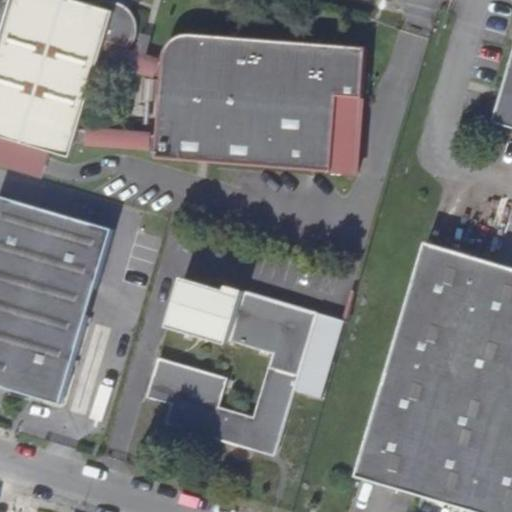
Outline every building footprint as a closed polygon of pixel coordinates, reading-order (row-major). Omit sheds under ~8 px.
[(0,0),(0,135),(72,156),(75,144),(107,146),(110,134),(79,132),(100,61),(129,70),(134,55),(129,54),(133,50),(136,43),(139,32),(138,22),(135,15),(131,11),(122,7),(109,4),(95,3),(91,4),(77,0),(0,0)] [(134,55),(129,70),(161,80),(157,137),(110,134),(107,146),(156,150),(154,160),(334,174),(339,115),(344,115),(349,115),(355,112),(358,106),(359,100),(364,100),(368,46),(312,43),(255,38),(194,33),(186,33),(179,36),(173,40),(166,48),(163,57),(163,64),(134,55)] [(511,58),(493,122),(511,127),(511,58)] [(358,176),(364,100),(359,100),(358,106),(355,112),(349,115),(344,115),(339,115),(334,174),(358,176)] [(9,182),(6,193),(38,203),(42,192),(9,182)] [(115,231),(0,196),(0,384),(33,395),(64,404),(115,231)] [(511,511),(511,269),(426,244),(357,478),(472,511),(511,511)] [(167,427),(276,459),(319,316),(229,289),(228,294),(185,281),(169,331),(229,349),(231,344),(274,357),(255,421),(220,410),(228,383),(160,362),(149,399),(172,407),(167,427)]
